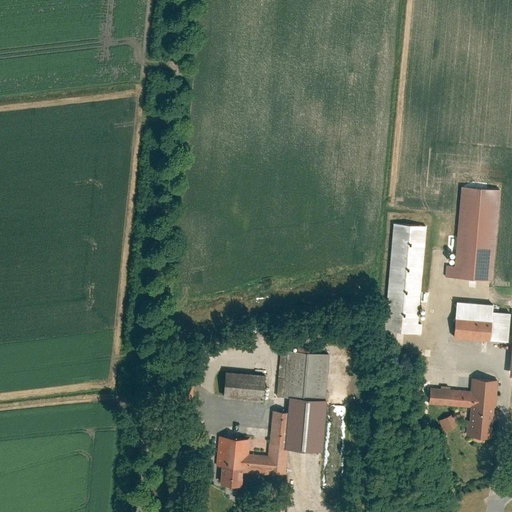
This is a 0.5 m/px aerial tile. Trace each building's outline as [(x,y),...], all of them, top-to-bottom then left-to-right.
[(445,265),(444,277),(493,281),(500,191),(461,188),(454,266),(445,265)] [(427,227),(395,224),(386,326),(418,329),(427,227)] [(494,302),(457,299),(454,334),(507,338),(509,312),(494,311),(494,302)] [(329,354),(284,348),(279,394),(292,396),(323,399),(329,354)] [(264,372),(225,369),(223,393),(262,397),(264,372)] [(184,400),(193,400),(193,375),(184,375),(184,400)] [(495,379),(473,377),(472,389),(433,387),(432,404),(467,406),(465,438),(491,440),(495,379)] [(323,399),(292,396),(292,410),(288,449),(322,453),(328,400),(323,399)] [(250,437),(221,434),(217,480),(238,482),(239,471),(286,476),(288,449),(292,410),(268,408),(264,454),(248,452),(250,437)] [(445,431),(457,426),(451,413),(439,419),(445,431)]
